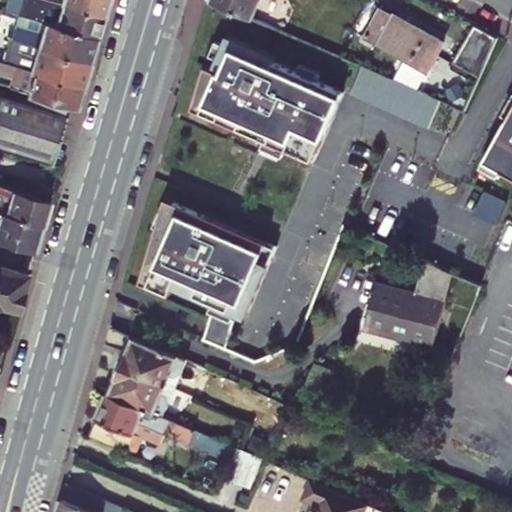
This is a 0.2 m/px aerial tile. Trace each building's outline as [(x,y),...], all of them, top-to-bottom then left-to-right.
[(26,0),(23,13),(101,36),(107,13),(62,0),(26,0)] [(111,0),(62,0),(107,13),(111,0)] [(225,0),(260,15),(267,0),(225,0)] [(418,90),(446,42),(397,15),(395,18),(381,10),(365,38),(406,61),(396,78),(418,90)] [(101,36),(23,13),(15,36),(93,60),(101,36)] [(486,73),(506,36),(484,24),(464,62),(486,73)] [(4,60),(86,84),(93,60),(15,36),(11,35),(4,60)] [(206,69),(194,111),(266,142),(270,133),(281,137),(277,147),(315,163),(345,94),(275,64),(277,59),(229,39),(214,73),(206,69)] [(0,58),(0,73),(14,78),(12,86),(31,92),(71,104),(79,106),(86,84),(4,60),(0,58)] [(365,67),(352,97),(430,131),(443,101),(365,67)] [(0,94),(0,144),(54,161),(71,104),(31,92),(28,103),(0,94)] [(511,118),(487,164),(511,177),(511,118)] [(53,194),(0,178),(0,204),(46,218),(53,194)] [(0,233),(38,245),(46,218),(0,204),(0,233)] [(279,249),(174,205),(160,241),(157,240),(144,277),(175,291),(246,322),(279,249)] [(21,303),(31,267),(0,257),(0,297),(21,304),(21,303)] [(441,343),(462,272),(433,259),(424,292),(383,281),(371,324),(441,343)] [(206,342),(228,351),(238,328),(217,318),(206,342)] [(195,358),(142,335),(130,363),(182,386),(195,358)] [(130,363),(118,390),(170,414),(182,386),(130,363)] [(322,363),(302,408),(318,415),(338,370),(322,363)] [(118,390),(115,389),(98,429),(136,446),(143,429),(168,440),(173,430),(240,459),(245,447),(170,414),(118,390)] [(375,511),(380,502),(324,479),(317,496),(329,501),(323,511),(375,511)] [(72,482),(64,511),(125,511),(128,506),(72,482)]
